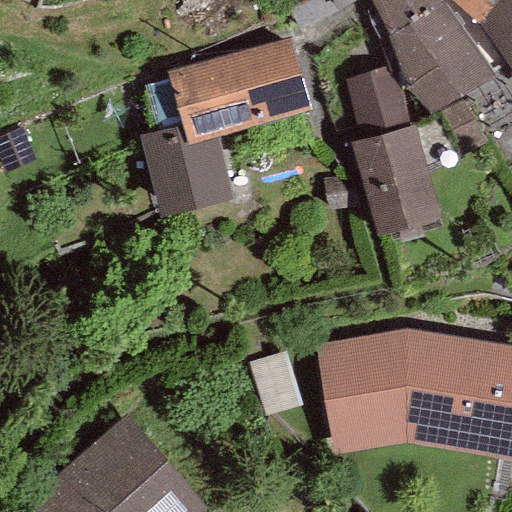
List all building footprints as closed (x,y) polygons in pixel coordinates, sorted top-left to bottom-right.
[(368,0),(390,36),(377,41),(386,65),(399,86),(405,84),(430,112),(496,75),(491,67),(506,58),(477,22),(450,0),(368,0)] [(450,0),(477,22),(492,0),(450,0)] [(511,0),(492,0),(477,22),(506,58),(509,61),(507,70),(511,76),(511,0)] [(290,36),(167,70),(182,123),(188,144),(216,136),(311,110),(290,36)] [(386,65),(343,80),(359,138),(347,141),(375,235),(440,216),(412,124),(409,124),(399,86),(386,65)] [(182,123),(138,134),(161,215),(233,195),(216,136),(188,144),(182,123)] [(311,343),(330,452),(408,441),(511,458),(511,343),(402,328),(311,343)] [(128,414),(17,509),(20,511),(204,511),(209,507),(128,414)]
